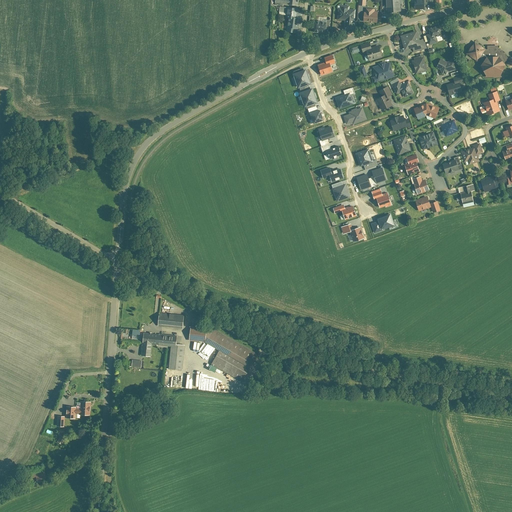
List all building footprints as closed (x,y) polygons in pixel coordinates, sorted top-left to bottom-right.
[(386,0),(387,13),(401,13),(401,0),(386,0)] [(415,0),(415,9),(427,9),(426,0),(415,0)] [(279,8),(280,14),(288,14),(287,33),(296,33),(299,8),(288,7),(279,8)] [(366,8),(366,13),(365,13),(365,23),(380,22),(380,13),(375,13),(375,8),(366,8)] [(353,12),(341,12),(341,22),(348,22),(348,27),(354,27),(354,18),(353,18),(353,12)] [(316,20),(316,34),(326,34),(327,20),(316,20)] [(427,36),(430,46),(438,43),(436,37),(444,35),(441,25),(430,29),(431,35),(427,36)] [(422,42),(421,42),(418,31),(402,36),(406,50),(413,48),(414,52),(424,49),(422,42)] [(463,37),(452,38),(453,51),(464,50),(463,37)] [(468,54),(478,61),(479,60),(483,64),(481,66),(487,76),(486,76),(486,77),(503,77),(501,75),(506,65),(504,63),(508,59),(504,53),(503,54),(503,53),(503,50),(501,51),(501,49),(498,49),(498,47),(489,48),(489,50),(486,50),(476,43),(468,54)] [(382,49),(373,51),(371,44),(361,46),(363,54),(368,53),(370,61),(383,58),(382,49)] [(336,63),(333,54),(323,57),(325,63),(318,66),(321,75),(332,71),(330,65),(336,63)] [(415,60),(417,74),(428,72),(425,58),(415,60)] [(456,61),(449,63),(442,59),(437,67),(449,74),(450,72),(458,69),(456,61)] [(372,67),(376,81),(393,77),(389,63),(372,67)] [(359,68),(362,77),(368,75),(365,66),(359,68)] [(305,70),(293,74),(298,89),(310,84),(305,70)] [(397,94),(403,92),(405,97),(412,94),(407,79),(393,84),(397,94)] [(447,86),(449,95),(464,91),(462,83),(447,86)] [(355,93),(353,87),(344,90),(346,95),(337,98),(340,107),(353,103),(350,94),(355,93)] [(312,90),(301,94),(305,106),(316,102),(312,90)] [(377,99),(381,111),(390,107),(386,96),(377,99)] [(481,114),(487,112),(488,116),(500,113),(495,99),(484,103),(485,106),(479,108),(481,114)] [(415,108),(418,119),(428,116),(435,120),(441,109),(431,104),(428,110),(427,104),(415,108)] [(367,119),(363,106),(348,111),(349,114),(343,116),(346,124),(352,122),(353,124),(367,119)] [(314,124),(324,121),(321,111),(310,114),(314,124)] [(391,119),(394,131),(411,125),(408,114),(391,119)] [(442,125),(446,136),(457,132),(453,122),(442,125)] [(335,136),(331,126),(319,130),(322,141),(335,136)] [(419,138),(423,150),(438,145),(433,132),(419,138)] [(394,140),(398,155),(411,151),(407,137),(394,140)] [(475,145),(477,153),(483,152),(481,144),(475,145)] [(342,154),(340,146),(327,150),(330,158),(342,154)] [(465,162),(474,160),(474,163),(480,162),(479,155),(475,156),(473,147),(462,149),(465,162)] [(369,148),(355,153),(360,167),(364,165),(366,169),(378,165),(376,160),(373,160),(369,148)] [(511,149),(503,153),(506,162),(511,159),(511,149)] [(405,167),(408,175),(420,172),(418,164),(420,163),(418,156),(407,159),(409,166),(405,167)] [(444,164),(446,174),(460,170),(457,160),(444,164)] [(331,171),(330,167),(321,170),(324,178),(330,176),(332,182),(345,178),(341,168),(331,171)] [(383,167),(372,171),(376,183),(387,180),(383,167)] [(372,186),(367,174),(357,177),(361,190),(372,186)] [(481,182),(485,192),(502,186),(498,175),(481,182)] [(422,176),(413,179),(418,195),(430,191),(427,181),(424,182),(422,176)] [(350,196),(346,185),(334,189),(336,194),(339,193),(341,199),(350,196)] [(474,203),(472,194),(475,194),(474,185),(463,187),(464,194),(461,194),(463,204),(474,203)] [(380,188),(371,191),(374,199),(377,199),(380,208),(386,206),(386,207),(392,205),(388,193),(383,194),(380,188)] [(415,202),(419,211),(429,207),(431,213),(439,210),(436,201),(431,203),(429,196),(415,202)] [(345,220),(357,216),(353,205),(345,207),(344,204),(333,208),(335,214),(342,211),(345,220)] [(395,225),(391,213),(377,218),(378,221),(371,223),(375,233),(383,230),(383,229),(395,225)] [(354,242),(365,238),(361,226),(352,229),(351,223),(341,226),(344,234),(350,232),(354,242)] [(160,312),(159,326),(183,328),(184,314),(160,312)] [(190,328),(189,341),(205,342),(206,329),(190,328)] [(215,331),(207,345),(251,369),(259,355),(215,331)] [(143,343),(144,343),(142,356),(147,356),(147,353),(150,353),(151,344),(158,344),(159,335),(144,333),(143,343)] [(159,335),(158,344),(158,345),(171,347),(169,369),(182,371),(184,345),(176,344),(177,336),(159,334),(159,335)] [(220,353),(213,366),(243,383),(250,370),(220,353)] [(67,407),(66,418),(69,418),(70,419),(72,419),(73,418),(74,418),(75,414),(80,414),(89,415),(90,403),(81,402),(80,409),(75,409),(75,408),(67,407)] [(35,475),(37,483),(47,480),(46,473),(35,475)]
